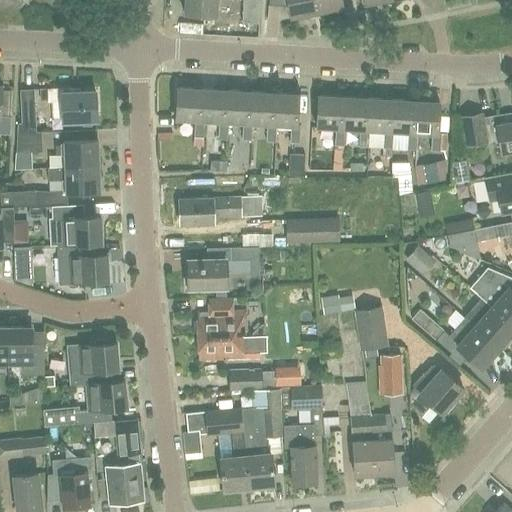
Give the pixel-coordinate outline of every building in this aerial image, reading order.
[(184,0),(183,14),(217,17),(218,0),(184,0)] [(258,24),(260,0),(243,0),(241,22),(258,24)] [(317,13),(314,0),(287,0),(291,18),(317,13)] [(314,0),(317,13),(343,8),(341,0),(314,0)] [(444,0),(434,0),(437,18),(447,17),(444,0)] [(0,134),(10,135),(11,117),(10,117),(11,91),(1,90),(1,85),(0,85),(0,134)] [(73,92),(73,88),(47,89),(47,90),(42,89),(42,103),(48,102),(48,103),(52,102),(53,119),(63,118),(63,123),(97,121),(95,91),(73,92)] [(199,120),(201,89),(176,88),(175,119),(194,120),(193,138),(202,138),(203,120),(199,120)] [(17,132),(36,132),(34,89),(20,90),(21,123),(17,124),(17,132)] [(223,121),(225,90),(201,89),(199,120),(203,120),(218,121),(217,139),(226,139),(227,121),(223,121)] [(248,122),(249,92),(225,90),(223,121),(227,121),(243,122),(242,140),(242,145),(239,145),(237,165),(250,167),(251,146),(251,141),(252,122),(248,122)] [(272,123),(273,93),(249,92),(248,122),(252,122),(266,123),(266,141),(275,142),(276,124),(272,123)] [(272,123),(276,124),(290,124),(289,142),(299,143),(300,125),(296,125),(297,94),(273,93),(272,123)] [(340,128),(341,97),(317,96),(316,127),(335,128),(334,145),(344,145),(345,128),(340,128)] [(364,129),(366,98),(341,97),(340,128),(345,128),(359,129),(358,146),(367,147),(368,129),(364,129)] [(388,130),(390,99),(366,98),(364,129),(368,129),(384,130),(382,156),(392,156),(393,130),(388,130)] [(412,132),(414,101),(390,99),(388,130),(393,130),(407,131),(406,150),(415,150),(416,132),(412,132)] [(412,132),(416,132),(432,133),(431,151),(440,151),(441,133),(437,133),(438,102),(414,101),(412,132)] [(511,119),(505,121),(503,111),(483,115),(483,112),(460,116),(465,147),(488,143),(487,139),(498,137),(501,150),(511,148),(511,119)] [(36,132),(17,132),(16,153),(42,152),(41,132),(36,132)] [(48,169),(98,167),(97,141),(64,142),(64,145),(56,146),(56,155),(64,155),(64,167),(48,168),(48,169)] [(304,176),(304,154),(290,153),(288,175),(304,176)] [(418,185),(445,180),(446,160),(415,166),(418,185)] [(65,181),(65,193),(99,192),(98,167),(48,169),(48,181),(65,181)] [(511,171),(485,177),(490,200),(499,198),(502,211),(511,208),(511,171)] [(37,190),(1,192),(1,193),(1,208),(38,207),(37,190)] [(181,225),(215,224),(215,217),(263,215),(262,195),(180,199),(181,225)] [(64,244),(91,243),(102,243),(101,216),(89,217),(89,204),(68,205),(62,206),(52,206),(53,219),(63,218),(64,244)] [(14,210),(1,210),(1,222),(0,221),(0,258),(2,258),(2,242),(14,242),(14,210)] [(287,243),(339,241),(338,218),(287,220),(287,243)] [(511,221),(449,235),(452,246),(477,240),(477,241),(478,241),(511,233),(511,221)] [(247,243),(263,244),(264,229),(248,228),(247,243)] [(59,245),(61,283),(89,281),(89,285),(102,285),(102,281),(109,280),(107,254),(91,255),(91,243),(64,244),(59,245)] [(423,275),(436,261),(419,245),(406,259),(423,275)] [(30,263),(29,246),(15,247),(16,264),(30,263)] [(258,247),(225,248),(225,260),(248,260),(249,275),(259,275),(258,247)] [(225,260),(187,262),(188,289),(226,287),(225,260)] [(492,307),(511,324),(511,276),(488,266),(470,286),(493,306),(492,307)] [(339,297),(338,294),(321,297),(324,312),(355,308),(353,295),(339,297)] [(218,339),(246,337),(245,312),(233,312),(232,299),(208,300),(208,313),(197,314),(198,336),(218,336),(218,339)] [(361,349),(388,345),(383,306),(356,310),(361,349)] [(500,348),(511,334),(511,324),(492,307),(475,327),(500,348)] [(435,340),(444,330),(419,309),(411,319),(435,340)] [(475,327),(465,318),(456,329),(449,336),(459,345),(458,347),(483,368),(500,348),(475,327)] [(32,327),(8,327),(8,365),(21,365),(24,375),(44,375),(44,343),(32,343),(32,327)] [(247,352),(260,351),(259,337),(246,337),(218,339),(218,336),(198,336),(199,360),(223,359),(223,357),(228,357),(228,359),(247,358),(247,352)] [(72,385),(92,384),(104,382),(103,370),(119,369),(116,343),(110,343),(110,340),(96,341),(97,344),(79,346),(69,347),(72,385)] [(381,395),(403,394),(400,354),(380,355),(381,395)] [(441,369),(435,365),(431,365),(424,373),(424,378),(429,382),(421,392),(415,386),(410,393),(411,406),(422,415),(432,403),(443,413),(464,389),(441,369)] [(261,368),(228,369),(229,391),(262,389),(262,387),(262,371),(261,368)] [(92,384),(94,409),(78,411),(79,423),(112,421),(111,408),(127,407),(124,380),(104,382),(92,384)] [(292,387),(280,387),(280,389),(281,408),(310,407),(321,406),(321,385),(292,386),(292,387)] [(282,436),(281,408),(280,389),(262,390),(251,390),(252,408),(241,408),(250,487),(274,484),(271,453),(270,453),(268,437),(282,436)] [(367,392),(347,394),(351,422),(355,475),(374,474),(370,416),(371,416),(367,392)] [(250,487),(241,408),(241,407),(203,411),(206,436),(230,433),(233,457),(221,458),(224,489),(250,487)] [(371,416),(370,416),(374,474),(394,473),(391,427),(385,427),(384,415),(371,416)] [(439,421),(441,451),(464,450),(462,420),(439,421)] [(106,467),(110,504),(144,500),(140,464),(136,422),(117,423),(120,454),(128,453),(129,465),(106,467)] [(311,425),(284,426),(285,448),(291,448),(292,482),(317,481),(315,435),(314,424),(311,425)] [(186,454),(201,452),(199,431),(183,432),(186,454)] [(21,440),(21,437),(0,439),(0,459),(23,456),(45,454),(44,437),(21,440)] [(47,504),(64,502),(65,509),(92,506),(88,475),(92,474),(90,458),(52,462),(53,476),(47,477),(47,504)] [(17,511),(40,511),(43,511),(39,474),(14,477),(17,511)] [(511,511),(511,509),(504,503),(496,511),(511,511)]
